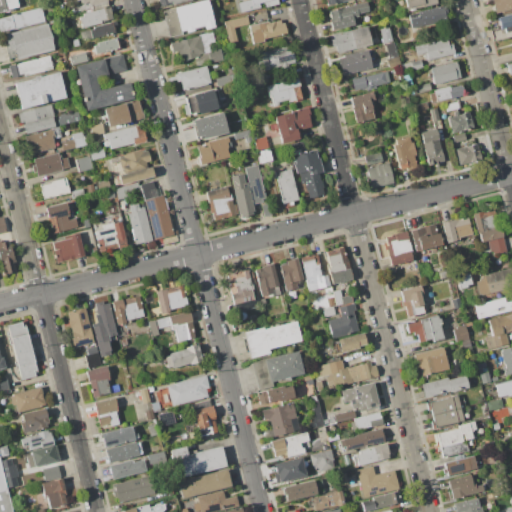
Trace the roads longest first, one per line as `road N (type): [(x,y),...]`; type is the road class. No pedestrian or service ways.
road 1 (residential): [(0,304),(511,173)]
road 2 (residential): [(298,0),(428,511)]
road 3 (residential): [(132,0),(261,511)]
road 4 (residential): [(0,136),(94,511)]
road 5 (residential): [(464,0),(511,185)]
